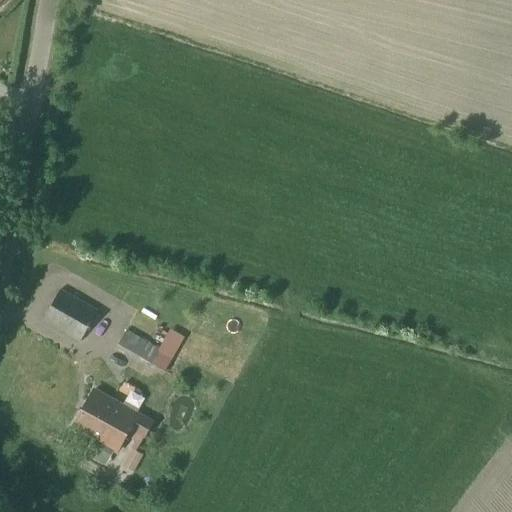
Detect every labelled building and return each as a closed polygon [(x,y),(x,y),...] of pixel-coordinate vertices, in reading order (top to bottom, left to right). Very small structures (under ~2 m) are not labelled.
[(80,342),(97,310),(61,287),(42,322),(80,342)] [(167,346),(181,354),(193,336),(179,327),(167,346)] [(162,350),(126,330),(114,349),(150,370),(162,377),(174,355),(163,348),(162,350)] [(145,438),(153,423),(138,415),(94,390),(72,428),(116,453),(129,430),(145,438)] [(134,472),(143,455),(132,449),(123,465),(134,472)]
